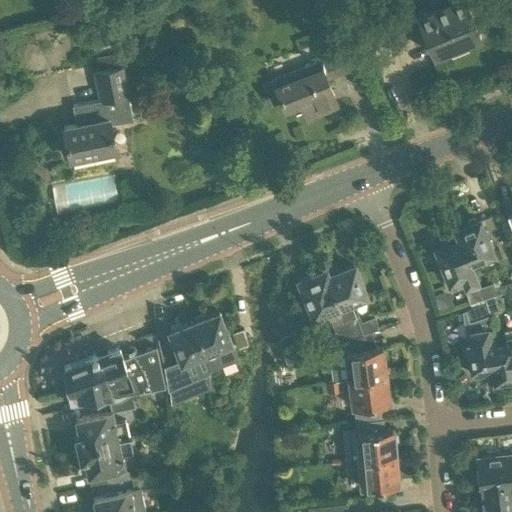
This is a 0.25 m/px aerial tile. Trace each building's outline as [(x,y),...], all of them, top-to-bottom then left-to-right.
[(418,10),(411,13),(408,5),(393,11),(396,19),(390,22),(397,39),(418,30),(423,43),(428,41),(433,55),(480,36),(465,0),(428,0),(432,8),(419,13),(418,10)] [(341,21),(331,25),(336,37),(346,32),(341,21)] [(319,60),(305,65),(262,82),(271,105),(281,101),(284,110),(310,99),(316,114),(337,106),(327,79),(354,69),(342,39),(315,49),(319,60)] [(120,52),(94,58),(96,68),(122,62),(120,52)] [(99,99),(72,105),(76,123),(63,126),(69,157),(115,147),(110,123),(133,119),(128,95),(122,65),(94,71),(99,99)] [(460,238),(472,269),(482,265),(479,258),(492,252),(479,218),(454,228),(458,239),(460,238)] [(460,238),(458,239),(435,248),(452,289),(476,280),(472,269),(460,238)] [(351,338),(363,334),(350,301),(366,295),(354,264),(328,274),(351,338)] [(351,338),(328,274),(325,268),(298,279),(306,299),(296,303),(302,318),(312,314),(313,316),(327,310),(340,343),(350,339),(351,338)] [(479,286),(483,298),(484,298),(493,294),(497,293),(493,281),(479,286)] [(483,298),(479,286),(465,291),(469,303),(483,298)] [(493,294),(484,298),(485,302),(487,307),(496,304),(493,294)] [(485,302),(471,307),(464,309),(468,321),(489,314),(487,307),(485,302)] [(193,320),(206,352),(214,349),(220,364),(237,357),(219,310),(193,320)] [(206,352),(193,320),(168,330),(181,362),(182,361),(185,369),(198,364),(195,356),(206,352)] [(499,380),(494,345),(491,327),(466,331),(473,373),(487,371),(489,381),(499,380)] [(511,327),(503,329),(505,344),(494,345),(499,380),(511,377),(511,327)] [(232,334),(238,349),(248,345),(243,329),(232,334)] [(277,338),(286,362),(309,353),(300,329),(277,338)] [(363,334),(351,338),(350,339),(351,349),(345,350),(349,378),(385,373),(381,345),(374,346),(372,330),(363,334)] [(123,397),(136,394),(140,393),(139,390),(165,385),(156,345),(123,357),(119,347),(106,351),(104,345),(94,349),(96,354),(63,366),(70,399),(110,390),(112,399),(123,396),(123,397)] [(385,373),(349,378),(355,422),(382,418),(379,403),(389,401),(385,373)] [(340,380),(325,382),(321,382),(322,393),(341,390),(340,380)] [(108,400),(112,399),(110,390),(70,399),(73,408),(108,400)] [(123,396),(112,399),(108,400),(111,410),(112,410),(112,411),(135,406),(134,406),(139,405),(136,394),(123,397),(123,396)] [(77,448),(128,436),(125,420),(115,422),(112,411),(112,410),(111,410),(75,418),(78,434),(74,435),(77,448)] [(382,418),(355,422),(355,428),(346,429),(343,433),(345,460),(395,455),(392,427),(383,428),(382,418)] [(84,459),(87,475),(125,466),(122,454),(132,452),(128,436),(77,448),(80,460),(84,459)] [(480,482),(511,479),(511,453),(511,454),(511,453),(475,457),(477,482),(480,482)] [(395,455),(345,460),(346,472),(359,471),(361,487),(398,483),(395,455)] [(129,470),(108,475),(110,483),(130,478),(129,470)] [(131,477),(134,489),(159,484),(157,472),(131,477)] [(511,503),(511,479),(480,482),(482,506),(511,503)] [(145,511),(142,499),(132,502),(130,489),(92,497),(95,511),(145,511)] [(397,511),(397,510),(378,511),(349,511),(348,502),(319,505),(319,511),(397,511)] [(511,511),(511,503),(482,506),(482,511),(511,511)]
